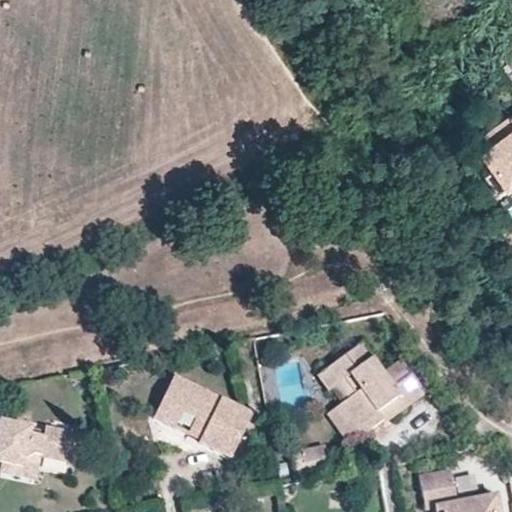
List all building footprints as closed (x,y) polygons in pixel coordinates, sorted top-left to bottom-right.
[(481,124),(502,106),(494,98),(473,116),(481,124)] [(511,108),(508,111),(511,116),(472,144),(488,166),(483,169),(496,186),(504,180),(508,186),(511,183),(511,108)] [(377,410),(398,395),(405,405),(424,391),(401,358),(382,372),(361,342),(318,373),(330,389),(338,382),(348,396),(339,403),(362,434),(383,419),(377,410)] [(251,412),(173,375),(154,416),(175,426),(182,411),(194,418),(207,424),(200,438),(199,440),(230,456),(251,412)] [(384,420),(405,405),(398,395),(377,410),(383,419),(384,420)] [(362,434),(339,403),(327,412),(349,443),(362,434)] [(200,438),(207,424),(194,418),(187,432),(200,438)] [(71,461),(78,433),(44,426),(44,430),(42,435),(28,432),(29,426),(0,420),(0,459),(2,460),(21,465),(24,450),(40,453),(71,461)] [(490,436),(480,420),(471,426),(482,441),(490,436)] [(42,435),(44,430),(29,426),(28,432),(42,435)] [(328,462),(325,444),(301,449),(305,467),(328,462)] [(305,467),(301,449),(291,451),(295,469),(305,467)] [(0,469),(35,478),(40,453),(24,450),(21,465),(2,460),(0,467),(0,469)] [(497,511),(494,494),(455,501),(449,469),(417,475),(424,509),(433,507),(434,511),(497,511)]
